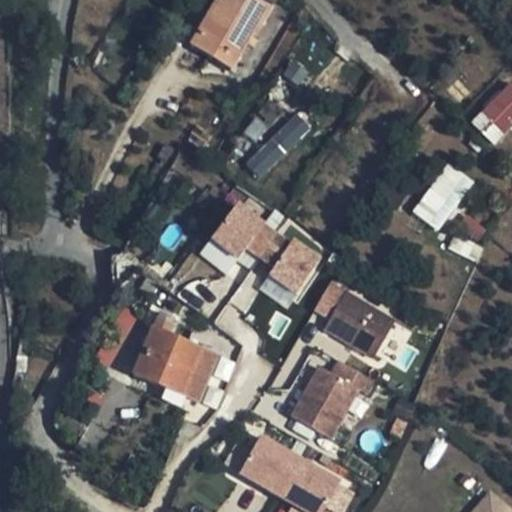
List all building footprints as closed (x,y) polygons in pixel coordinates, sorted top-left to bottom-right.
[(271,9),(255,0),(217,0),(196,36),(227,55),(222,63),(231,69),(248,41),(241,35),(245,29),(252,34),(255,35),(271,9)] [(248,41),(252,34),(245,29),(241,35),(248,41)] [(227,55),(196,36),(191,45),(222,63),(227,55)] [(298,62),(289,76),(305,87),(314,73),(298,62)] [(493,146),(511,125),(511,86),(510,84),(470,125),(493,146)] [(301,116),(251,165),(264,178),(313,129),(301,116)] [(413,215),(426,224),(448,194),(460,204),(473,186),(448,168),(413,215)] [(448,194),(426,224),(439,233),(460,204),(448,194)] [(240,210),(214,244),(240,263),(266,229),(240,210)] [(323,264),(296,246),(273,282),(299,299),(323,264)] [(398,322),(350,295),(329,332),(377,359),(398,322)] [(98,362),(130,373),(148,324),(116,312),(98,362)] [(217,357),(201,351),(170,337),(173,328),(155,320),(132,377),(199,405),(217,357)] [(323,367),(294,417),(334,439),(363,388),(374,395),(381,383),(343,361),(335,374),(323,367)] [(327,511),(343,483),(264,440),(244,478),(307,511),(327,511)] [(508,511),(492,498),(480,511),(508,511)]
